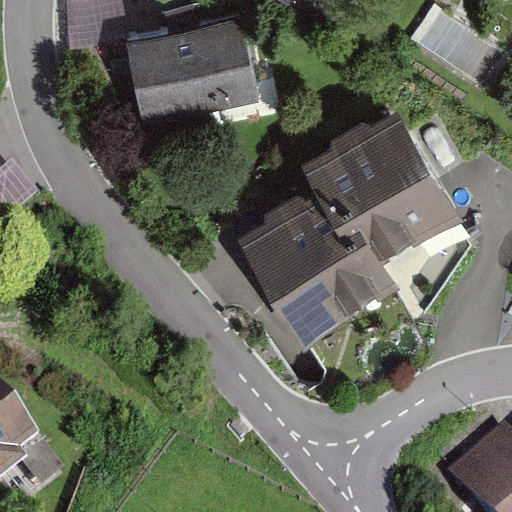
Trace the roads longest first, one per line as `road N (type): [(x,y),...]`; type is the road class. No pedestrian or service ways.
road 1 (residential): [(26,0),(18,105),(85,199),(328,473)]
road 2 (residential): [(511,377),(438,390),(328,473)]
